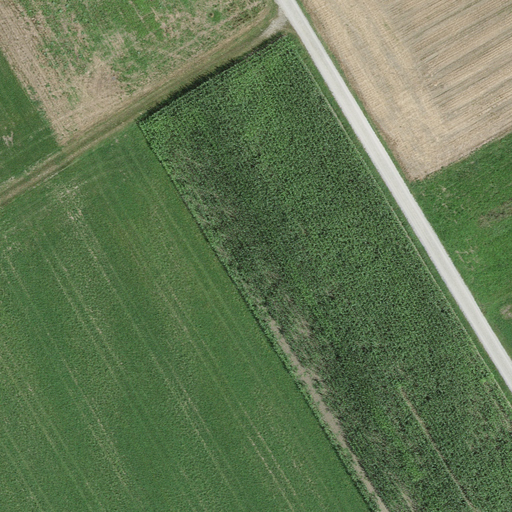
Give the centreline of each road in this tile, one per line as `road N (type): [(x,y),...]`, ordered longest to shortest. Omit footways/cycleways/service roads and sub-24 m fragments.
road 1 (track): [(287,0),(511,376)]
road 2 (track): [(299,19),(0,196)]
